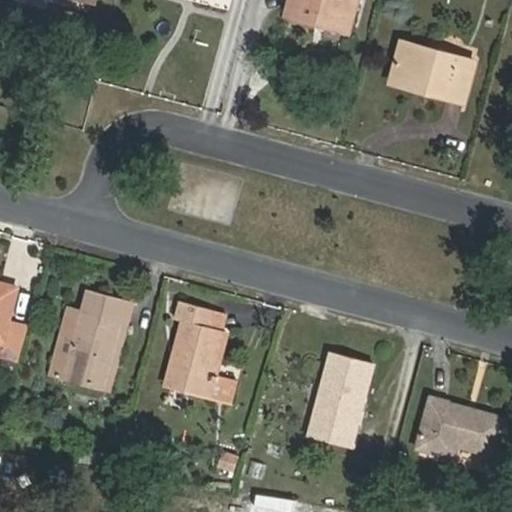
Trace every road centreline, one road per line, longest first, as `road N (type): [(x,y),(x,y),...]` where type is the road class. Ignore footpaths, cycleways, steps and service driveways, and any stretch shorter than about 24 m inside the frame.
road 1 (residential): [(511,225),(160,128),(121,135),(99,161),(82,224)]
road 2 (residential): [(82,224),(511,342)]
